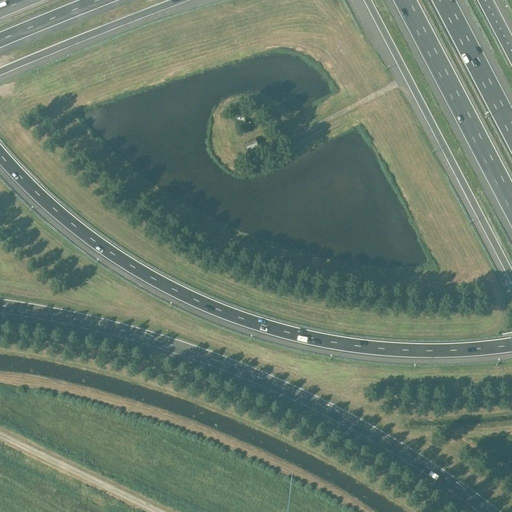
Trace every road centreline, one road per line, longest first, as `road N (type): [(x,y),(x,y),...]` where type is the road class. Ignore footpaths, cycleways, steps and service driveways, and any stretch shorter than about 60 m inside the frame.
road 1 (motorway): [(0,155),(109,252),(245,320),(375,348),(511,344)]
road 2 (motorway): [(0,306),(130,333),(302,396),(488,511)]
road 3 (track): [(365,511),(273,460),(133,404),(0,377)]
road 4 (motorway): [(366,0),(511,277)]
road 5 (motorway): [(405,0),(511,202)]
road 6 (motorway): [(0,71),(180,0)]
road 7 (motorway): [(511,131),(442,0)]
